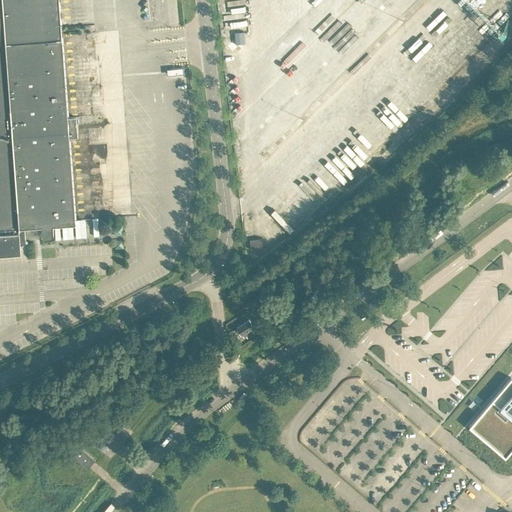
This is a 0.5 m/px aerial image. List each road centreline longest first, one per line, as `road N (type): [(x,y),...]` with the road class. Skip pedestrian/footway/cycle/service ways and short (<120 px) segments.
road 1 (unclassified): [(511,193),(233,391)]
road 2 (unclassified): [(209,270),(230,217),(204,0)]
road 3 (unclassified): [(0,384),(209,270)]
road 4 (unknown): [(344,355),(292,436),(372,511)]
road 5 (unclassified): [(114,511),(185,429),(233,391)]
road 6 (unknown): [(376,381),(323,447),(361,479)]
road 7 (unclassified): [(209,270),(233,391)]
